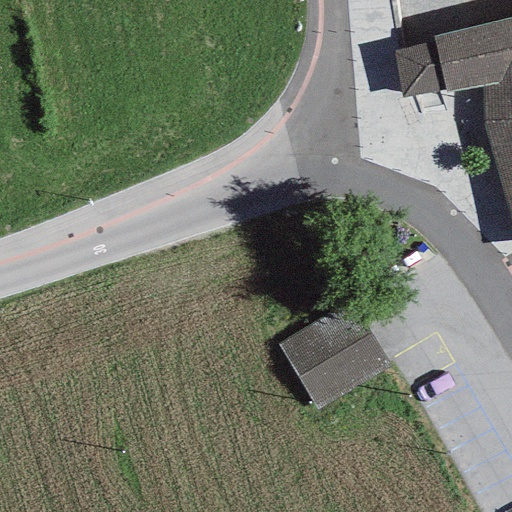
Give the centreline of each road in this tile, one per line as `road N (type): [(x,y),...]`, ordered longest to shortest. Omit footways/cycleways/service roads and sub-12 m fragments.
road 1 (residential): [(511,311),(425,210),(370,182),(312,179),(174,206)]
road 2 (residential): [(341,0),(333,63),(298,124),(174,206)]
road 3 (residential): [(0,270),(174,206)]
